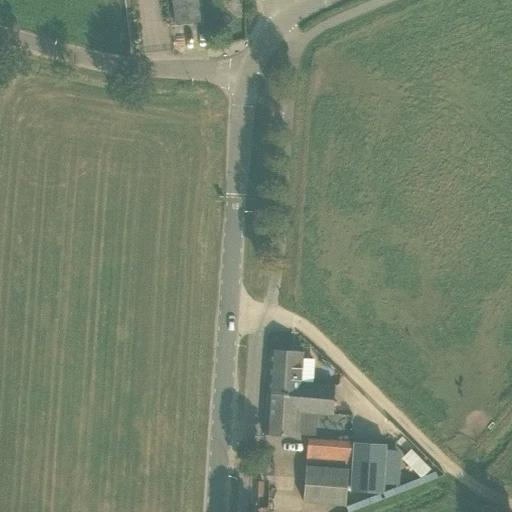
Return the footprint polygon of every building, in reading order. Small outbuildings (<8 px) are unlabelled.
[(197,0),(172,0),(175,26),(200,23),(197,0)] [(299,396),(300,383),(303,352),(272,349),(272,348),(270,348),(267,394),(299,396)] [(265,435),(297,437),(299,411),(332,414),(334,385),(300,383),(299,396),(267,394),(265,435)] [(355,440),(351,489),(383,492),(387,442),(355,440)] [(349,468),(350,444),(308,441),(306,464),(349,468)] [(430,468),(411,449),(401,458),(421,478),(430,468)] [(315,511),(316,504),(345,507),(346,503),(348,470),(305,466),(302,511),(315,511)]
